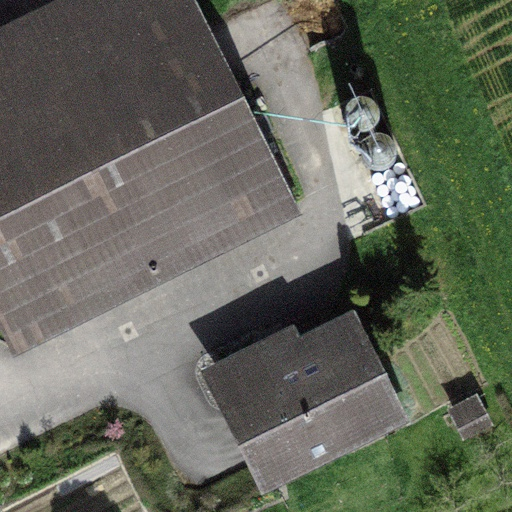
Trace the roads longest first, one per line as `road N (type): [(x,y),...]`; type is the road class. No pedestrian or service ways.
road 1 (track): [(0,413),(336,247),(273,37)]
road 2 (track): [(150,343),(208,464)]
